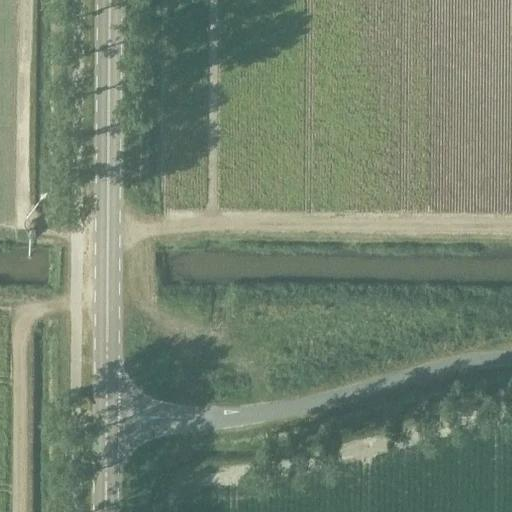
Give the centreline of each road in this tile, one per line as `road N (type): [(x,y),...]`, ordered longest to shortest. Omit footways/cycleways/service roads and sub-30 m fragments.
road 1 (track): [(26,0),(26,206),(41,225),(511,235)]
road 2 (secondary): [(105,404),(108,0)]
road 3 (unclassified): [(511,355),(269,411),(175,418)]
